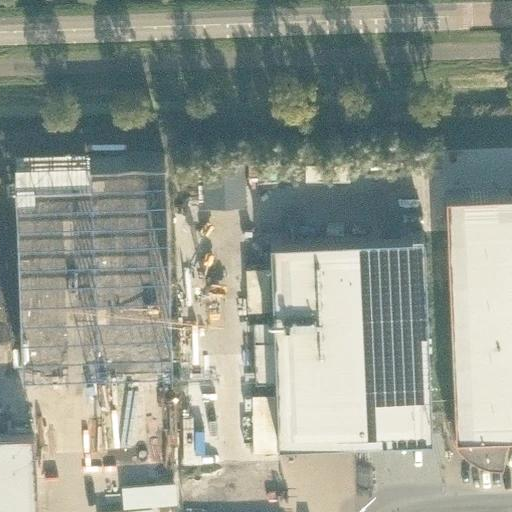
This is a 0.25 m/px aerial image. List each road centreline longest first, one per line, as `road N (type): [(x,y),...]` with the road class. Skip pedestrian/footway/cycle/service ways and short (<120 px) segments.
road 1 (secondary): [(0,31),(511,13)]
road 2 (unclassified): [(0,67),(511,52)]
